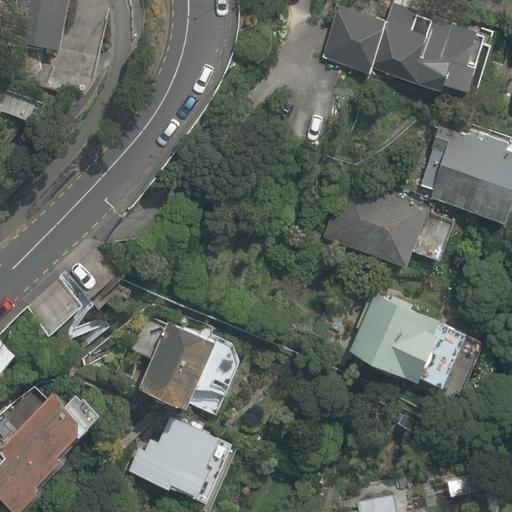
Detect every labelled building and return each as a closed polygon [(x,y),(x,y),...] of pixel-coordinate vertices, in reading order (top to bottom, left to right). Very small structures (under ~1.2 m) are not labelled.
[(402,0),(400,12),(357,2),(340,53),(394,69),(396,64),(486,89),(505,27),(410,0),(402,0)] [(0,156),(9,160),(25,107),(0,99),(0,156)] [(511,145),(448,123),(427,182),(442,189),(439,197),(511,217),(511,145)] [(438,202),(349,173),(329,235),(418,263),(438,202)] [(444,315),(378,289),(350,350),(459,391),(484,340),(443,321),(444,315)] [(169,318),(140,382),(187,404),(217,339),(169,318)] [(0,373),(13,357),(0,346),(0,373)] [(53,390),(0,445),(0,494),(17,511),(42,489),(36,481),(88,425),(53,390)] [(157,410),(130,466),(205,501),(232,445),(157,410)]
